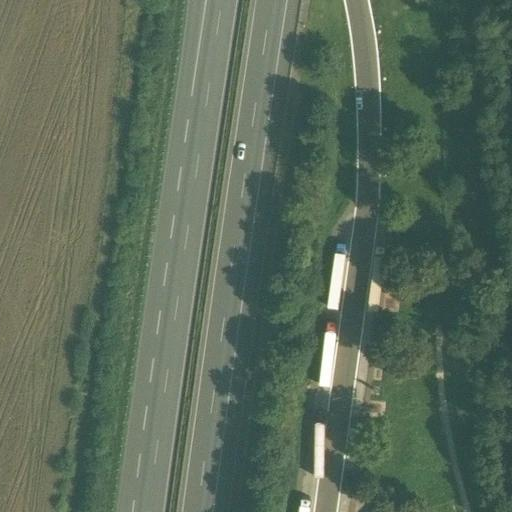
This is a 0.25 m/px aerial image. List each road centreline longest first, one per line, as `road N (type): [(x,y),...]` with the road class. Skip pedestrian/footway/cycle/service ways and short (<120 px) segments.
road 1 (motorway): [(202,511),(273,0)]
road 2 (motorway): [(193,117),(140,511)]
road 3 (motorway): [(367,206),(368,101),(356,0)]
